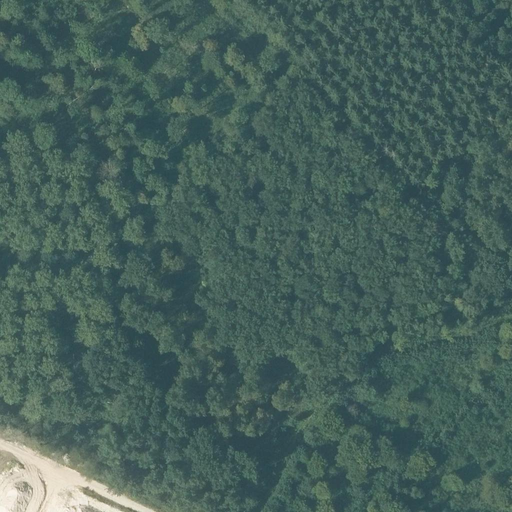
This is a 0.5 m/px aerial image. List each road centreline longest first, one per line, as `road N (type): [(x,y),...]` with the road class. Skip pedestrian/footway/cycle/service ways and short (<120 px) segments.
road 1 (track): [(511,327),(365,363),(316,417),(265,511)]
road 2 (track): [(0,444),(144,511)]
